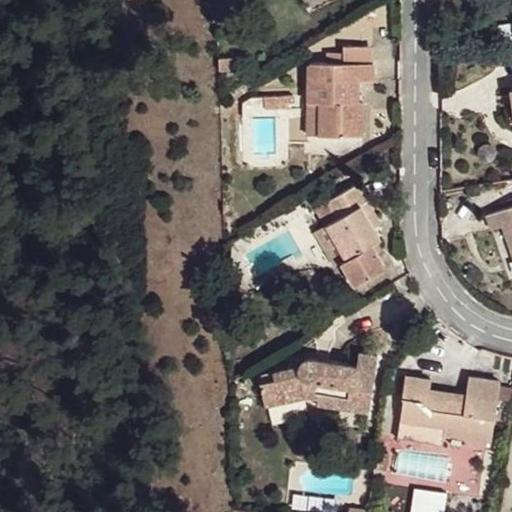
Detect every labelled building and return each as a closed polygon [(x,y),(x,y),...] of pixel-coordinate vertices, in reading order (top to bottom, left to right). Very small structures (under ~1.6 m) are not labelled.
[(376,57),(314,59),(316,99),(328,99),(330,134),(372,133),(370,98),(363,96),(363,75),(376,75),(376,57)] [(328,99),(316,99),(315,135),(330,134),(328,99)] [(357,175),(314,200),(326,221),(343,249),(338,254),(357,283),(389,264),(373,241),(381,237),(374,225),(367,215),(378,207),(357,175)] [(511,198),(490,206),(495,222),(508,218),(511,217),(511,198)] [(378,207),(367,215),(374,225),(386,216),(378,207)] [(326,221),(313,228),(330,257),(338,254),(343,249),(326,221)] [(380,355),(361,351),(359,361),(325,355),(313,357),(306,365),(306,371),(277,377),(278,383),(265,387),(271,413),(309,406),(313,392),(324,393),(324,403),(372,409),(380,355)] [(441,386),(410,381),(403,428),(431,432),(429,445),(449,447),(452,437),(499,442),(508,385),(477,380),(474,400),(438,395),(441,386)] [(431,432),(403,428),(401,445),(429,448),(429,445),(431,432)]
